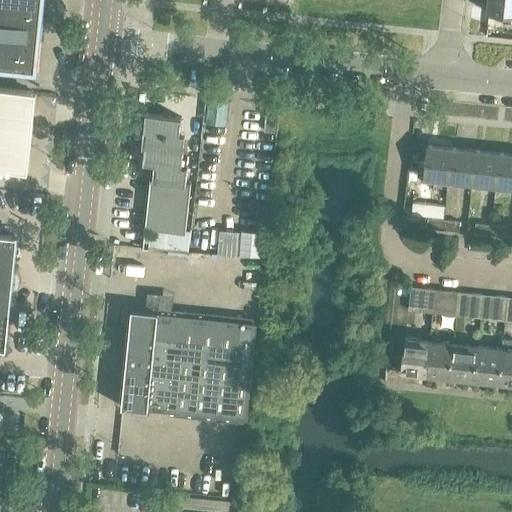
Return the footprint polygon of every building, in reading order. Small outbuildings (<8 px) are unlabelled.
[(0,0),(0,70),(36,74),(43,0),(0,0)] [(511,0),(489,0),(488,15),(511,17),(511,0)] [(0,169),(25,172),(33,93),(0,89),(0,169)] [(187,183),(188,171),(189,167),(182,166),(185,139),(180,138),(182,118),(146,114),(142,148),(145,148),(144,164),(155,165),(154,180),(152,180),(147,229),(151,229),(186,233),(192,184),(187,183)] [(448,181),(452,148),(427,145),(423,179),(448,181)] [(452,148),(448,181),(472,184),(476,151),(452,148)] [(476,151),(472,184),(496,186),(499,153),(476,151)] [(511,154),(499,153),(496,186),(511,188),(511,154)] [(445,219),(446,207),(413,204),(412,216),(445,219)] [(444,220),(429,219),(428,219),(427,228),(443,230),(444,220)] [(444,220),(443,230),(458,232),(460,222),(445,221),(444,220)] [(475,234),(490,235),(491,225),(476,224),(475,234)] [(507,227),(491,225),(490,235),(506,237),(507,227)] [(190,233),(186,233),(151,229),(149,249),(188,252),(190,233)] [(0,348),(3,349),(15,236),(0,234),(0,348)] [(435,290),(422,288),(420,312),(433,314),(435,290)] [(460,292),(447,291),(444,315),(457,316),(460,292)] [(484,295),(471,293),(468,318),(481,319),(484,295)] [(505,321),(508,297),(495,296),(493,320),(505,321)] [(151,410),(248,420),(258,323),(158,312),(132,310),(122,407),(142,409),(141,414),(150,415),(151,410)] [(401,372),(426,375),(430,341),(405,338),(401,372)] [(511,340),(504,339),(503,348),(499,383),(511,384),(511,340)] [(454,343),(430,341),(426,375),(450,378),(454,343)] [(478,346),(454,343),(450,378),(474,380),(478,346)] [(474,380),(499,383),(503,348),(478,346),(474,380)]
